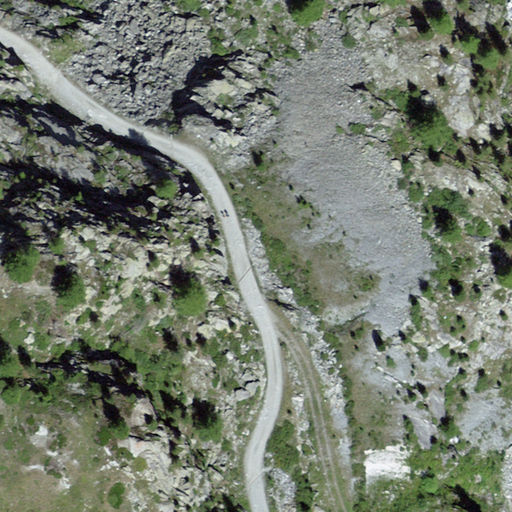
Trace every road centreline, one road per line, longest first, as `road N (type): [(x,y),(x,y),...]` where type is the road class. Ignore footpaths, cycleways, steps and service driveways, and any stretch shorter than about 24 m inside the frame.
road 1 (track): [(0,35),(98,115),(172,149),(214,182),(269,328),(275,387),(254,457),(261,511)]
road 2 (track): [(269,328),(288,331),(312,378),(343,511)]
